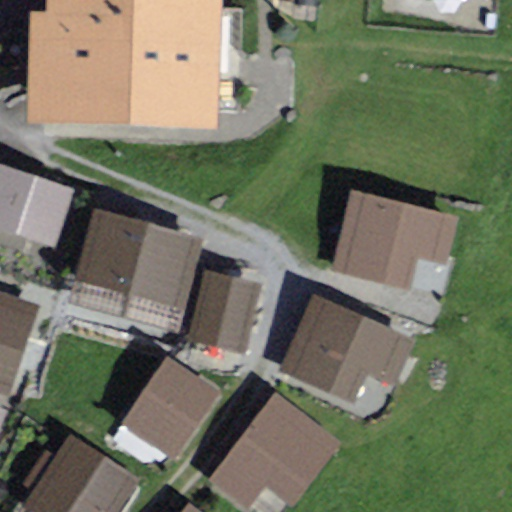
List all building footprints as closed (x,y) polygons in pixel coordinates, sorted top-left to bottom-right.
[(34,36),(32,100),(196,107),(199,0),(69,0),(68,37),(34,36)] [(1,173),(0,176),(0,230),(50,252),(71,202),(1,173)] [(451,230),(357,201),(334,274),(405,296),(414,265),(438,272),(451,230)] [(191,333),(249,347),(267,277),(208,263),(191,333)] [(82,277),(77,296),(179,322),(184,302),(82,277)] [(42,318),(0,301),(0,407),(6,409),(42,318)] [(354,409),(367,380),(392,390),(412,345),(319,304),(285,379),(354,409)] [(162,371),(124,432),(182,468),(219,406),(162,371)] [(238,511),(254,511),(267,496),(286,511),(287,511),(336,453),(275,404),(208,487),(238,511)] [(24,495),(49,511),(123,511),(149,475),(74,424),(24,495)]
